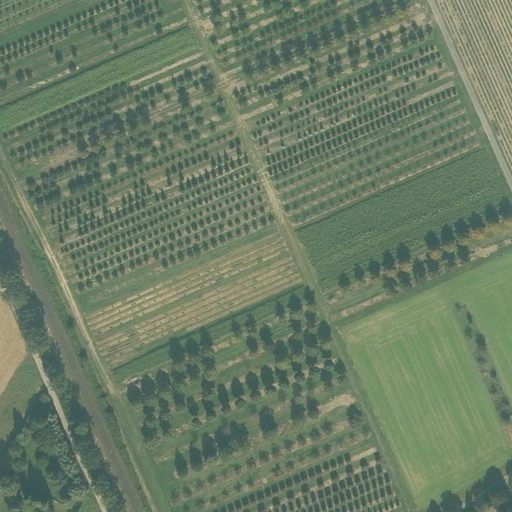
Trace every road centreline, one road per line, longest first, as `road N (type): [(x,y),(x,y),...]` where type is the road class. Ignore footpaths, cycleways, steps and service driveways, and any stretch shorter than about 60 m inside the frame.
road 1 (track): [(104,511),(6,287)]
road 2 (track): [(511,186),(429,0)]
